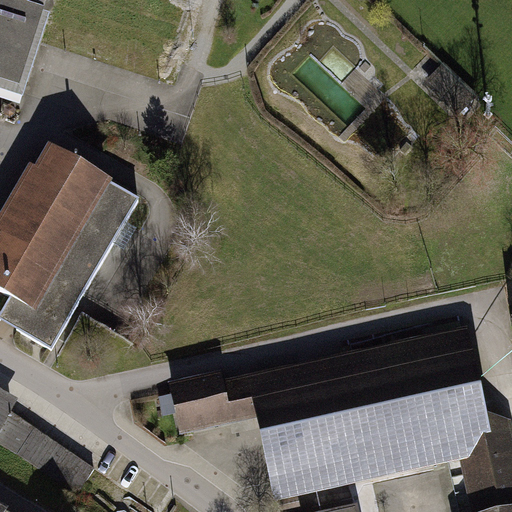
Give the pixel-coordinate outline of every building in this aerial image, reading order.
[(0,0),(0,79),(17,86),(44,0),(0,0)] [(475,98),(444,67),(429,82),(461,113),(475,98)] [(17,331),(52,351),(139,203),(53,152),(0,242),(0,291),(30,309),(17,331)] [(461,442),(485,437),(483,428),(467,351),(256,397),(261,417),(279,497),(348,481),(345,467),(461,442)] [(231,424),(261,417),(256,397),(255,391),(225,398),(221,379),(173,390),(183,433),(230,422),(231,424)] [(12,410),(0,402),(0,443),(18,455),(77,495),(95,470),(35,429),(9,415),(12,410)] [(483,428),(485,437),(461,442),(475,511),(511,511),(511,438),(509,422),(483,428)]
